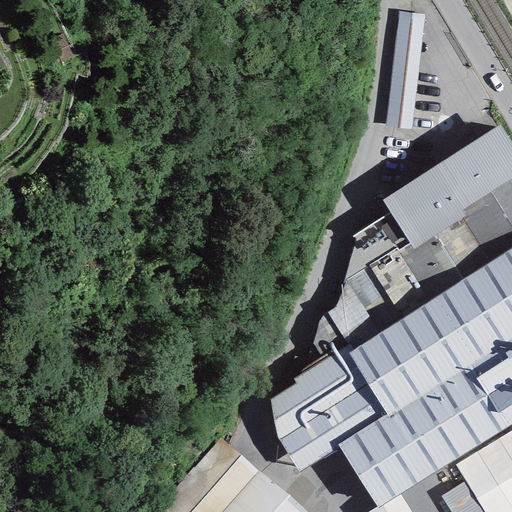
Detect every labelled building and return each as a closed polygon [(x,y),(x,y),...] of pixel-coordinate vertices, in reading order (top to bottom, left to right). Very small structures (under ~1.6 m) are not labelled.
[(401,15),(393,133),(418,134),(426,17),(401,15)] [(384,201),(389,214),(409,239),(511,177),(511,142),(500,125),(384,201)] [(355,244),(304,368),(341,345),(348,353),(511,248),(511,177),(409,239),(389,214),(352,235),(355,244)] [(511,248),(348,353),(386,414),(387,417),(511,340),(511,248)] [(376,507),(378,509),(399,495),(511,422),(511,340),(387,417),(386,414),(338,445),(340,448),(376,507)] [(338,445),(386,414),(348,353),(341,345),(304,368),(306,371),(293,379),(296,385),(271,401),(277,433),(299,471),(340,448),(338,445)] [(511,511),(511,430),(456,466),(466,482),(484,511),(511,511)] [(154,511),(190,511),(241,454),(218,439),(154,511)] [(305,511),(241,454),(190,511),(305,511)] [(450,511),(484,511),(466,482),(441,497),(450,511)] [(410,511),(399,495),(378,509),(376,507),(367,511),(410,511)]
